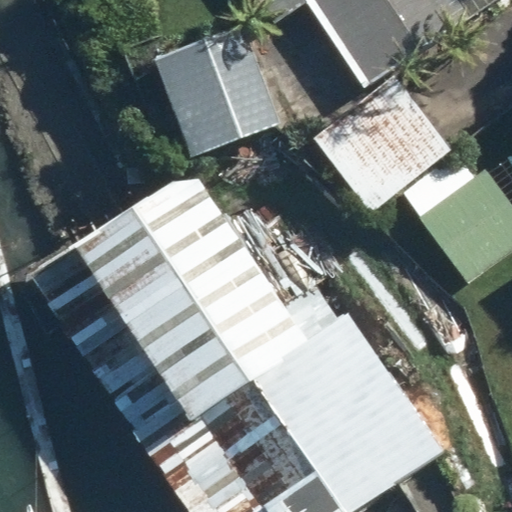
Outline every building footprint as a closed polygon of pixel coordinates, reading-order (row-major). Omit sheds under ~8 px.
[(292,11),(352,98),(495,0),(242,0),(263,30),(292,11)] [(240,36),(143,71),(179,171),(276,136),(240,36)] [(397,198),(435,167),(447,158),(391,87),(304,156),(359,227),(397,198)] [(511,156),(495,165),(511,201),(511,156)] [(435,167),(397,198),(469,289),(511,255),(511,222),(475,175),(454,192),(435,167)] [(294,352),(180,186),(109,234),(21,294),(171,511),(373,511),(419,481),(444,464),(343,318),(294,352)]
